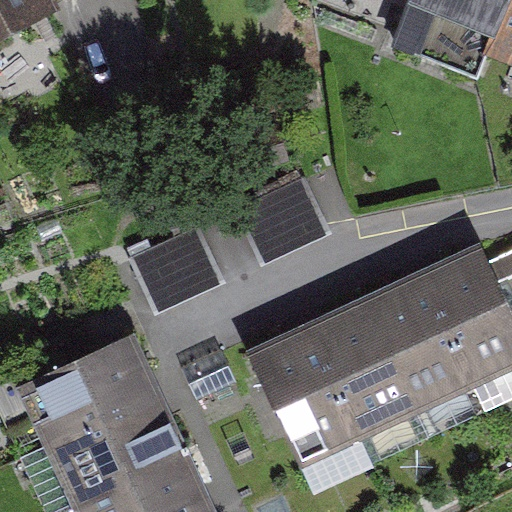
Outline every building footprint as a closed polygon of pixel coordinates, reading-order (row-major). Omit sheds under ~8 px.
[(0,0),(0,18),(33,0),(0,0)] [(511,0),(407,0),(393,36),(511,86),(511,0)] [(306,173),(234,206),(259,261),(331,228),(306,173)] [(199,224),(127,256),(152,311),(224,278),(199,224)] [(511,361),(511,316),(473,239),(257,341),(317,460),(511,361)] [(511,304),(511,249),(494,256),(511,305),(511,304)] [(211,511),(128,331),(26,377),(87,511),(211,511)]
